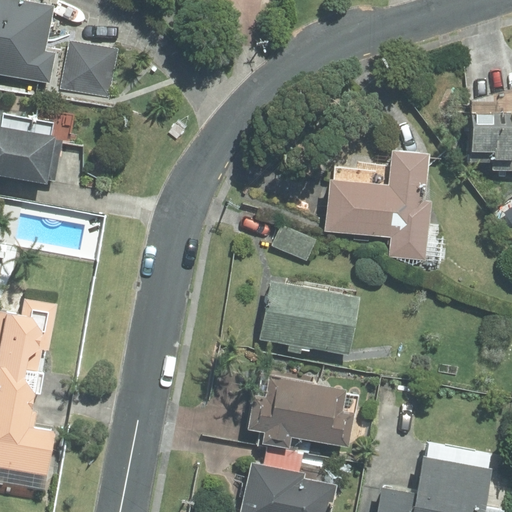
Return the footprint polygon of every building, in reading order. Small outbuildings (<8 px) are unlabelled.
[(61,1),(54,0),(0,0),(0,71),(54,82),(60,49),(52,48),(61,1)] [(120,46),(73,37),(64,88),(110,97),(120,46)] [(511,83),(457,94),(455,157),(481,158),(481,166),(511,167),(511,83)] [(9,109),(0,107),(0,170),(57,181),(67,131),(7,120),(9,109)] [(378,181),(318,175),(314,228),(382,234),(380,256),(417,259),(423,196),(414,196),(418,150),(381,147),(378,181)] [(283,222),(273,245),(309,261),(319,237),(283,222)] [(351,292),(261,277),(251,336),(341,351),(351,292)] [(0,462),(51,472),(59,428),(36,423),(59,300),(26,294),(23,310),(0,305),(0,363),(2,364),(0,376),(0,462)] [(335,384),(257,370),(256,377),(245,375),(237,425),(253,428),(251,439),(277,443),(279,432),(341,443),(349,392),(334,389),(335,384)] [(372,482),(366,511),(472,511),(481,465),(476,464),(479,449),(417,438),(414,451),(407,450),(400,487),(372,482)] [(243,457),(231,511),(320,511),(327,482),(291,474),(292,468),(243,457)]
